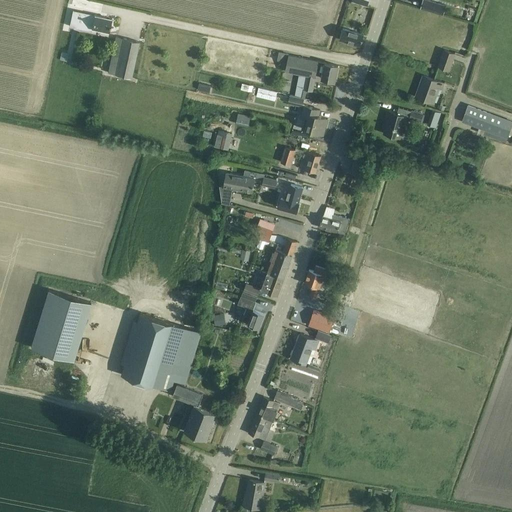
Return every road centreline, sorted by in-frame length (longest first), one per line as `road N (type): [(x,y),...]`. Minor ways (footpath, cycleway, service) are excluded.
road 1 (tertiary): [(204,511),(386,0)]
road 2 (unknown): [(151,12),(366,58)]
